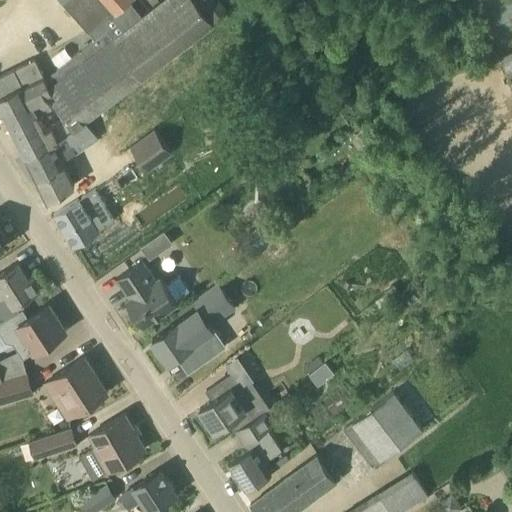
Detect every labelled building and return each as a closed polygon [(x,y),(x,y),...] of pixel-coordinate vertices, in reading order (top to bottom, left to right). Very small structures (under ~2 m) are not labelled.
[(35,58),(0,75),(0,103),(26,155),(27,155),(64,137),(86,120),(117,96),(213,23),(212,21),(195,0),(160,0),(140,16),(130,2),(112,17),(110,14),(90,31),(96,39),(51,73),(52,75),(45,79),(43,73),(35,58)] [(112,17),(130,2),(131,0),(60,0),(89,32),(90,31),(110,14),(112,17)] [(220,0),(195,0),(212,21),(227,9),(220,0)] [(98,137),(96,134),(86,120),(64,137),(27,155),(49,200),(75,185),(62,159),(76,153),(98,137)] [(148,169),(164,158),(171,152),(154,129),(131,147),(148,169)] [(97,199),(85,206),(80,198),(54,214),(74,246),(99,231),(96,226),(108,218),(97,199)] [(240,236),(253,253),(281,231),(268,214),(240,236)] [(147,257),(171,242),(162,228),(139,243),(147,257)] [(178,301),(177,299),(190,291),(180,276),(167,284),(161,276),(156,279),(142,260),(117,277),(131,297),(126,300),(143,325),(178,301)] [(18,263),(0,274),(0,314),(0,315),(3,320),(6,318),(19,310),(15,305),(40,289),(31,276),(28,278),(18,263)] [(235,306),(224,290),(218,281),(194,298),(199,306),(153,338),(168,360),(195,342),(187,331),(206,317),(210,324),(235,306)] [(6,318),(3,320),(0,321),(0,332),(6,341),(13,343),(23,358),(62,333),(66,330),(49,303),(29,317),(23,307),(19,310),(6,318)] [(91,373),(95,371),(85,356),(45,382),(53,393),(60,389),(75,411),(67,416),(68,417),(104,393),(91,373)] [(307,371),(317,384),(333,372),(324,359),(307,371)] [(243,390),(243,389),(231,372),(207,389),(213,399),(200,408),(214,429),(237,414),(243,423),(243,424),(272,401),(267,393),(245,408),(236,394),(243,390)] [(0,402),(14,398),(33,392),(27,373),(0,380),(0,402)] [(422,428),(410,412),(394,390),(344,427),(373,465),(422,428)] [(274,423),(266,411),(275,405),(272,401),(243,424),(243,423),(236,428),(248,448),(229,461),(246,488),(272,471),(264,460),(282,448),(268,426),(274,423)] [(91,433),(97,444),(79,455),(93,479),(111,469),(146,449),(125,413),(91,433)] [(30,441),(35,457),(76,443),(71,428),(30,441)] [(292,511),(343,475),(332,459),(330,456),(323,461),(318,454),(251,503),(256,511),(292,511)] [(149,510),(159,503),(176,493),(161,469),(134,487),(122,495),(129,506),(141,498),(149,510)] [(106,485),(84,499),(92,511),(114,498),(106,485)]
